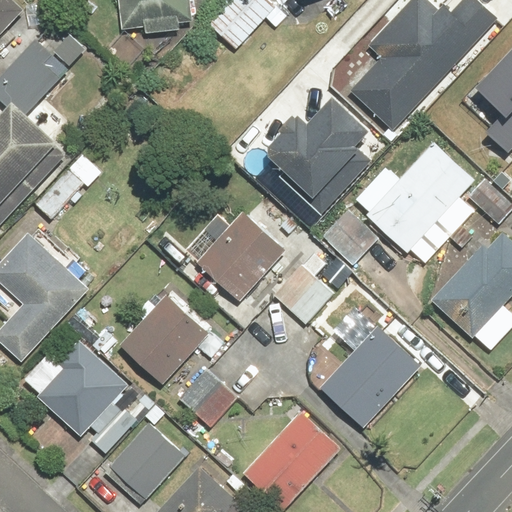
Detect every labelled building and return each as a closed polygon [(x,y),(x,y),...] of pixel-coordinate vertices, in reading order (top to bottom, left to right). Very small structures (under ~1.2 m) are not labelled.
[(0,0),(0,45),(34,12),(22,0),(0,0)] [(199,0),(120,0),(125,33),(202,23),(199,0)] [(243,52),(287,7),(279,0),(236,0),(199,38),(221,60),(236,45),(243,52)] [(500,18),(480,0),(468,0),(461,9),(451,0),(444,8),(434,0),(415,0),(374,45),(384,54),(354,87),(399,128),(500,18)] [(63,132),(71,123),(46,100),(73,71),(41,41),(0,85),(0,92),(18,109),(0,127),(0,228),(77,145),(63,132)] [(506,109),(489,128),(511,148),(511,146),(511,44),(477,83),(506,109)] [(384,134),(345,98),(322,123),(309,111),(272,151),(323,199),(384,134)] [(399,168),(365,203),(416,253),(488,179),(444,136),(406,175),(399,168)] [(105,176),(85,155),(38,202),(58,222),(105,176)] [(231,213),(194,249),(243,301),(297,250),(254,205),(238,220),(231,213)] [(384,239),(354,207),(324,235),(355,267),(384,239)] [(511,300),(511,230),(511,229),(439,298),(475,336),(511,300)] [(38,233),(0,271),(0,275),(28,304),(3,329),(32,357),(97,291),(38,233)] [(351,284),(318,251),(277,292),(310,325),(351,284)] [(168,378),(213,333),(177,296),(131,341),(168,378)] [(212,367),(182,397),(217,431),(247,402),(259,414),(277,395),(292,410),(312,359),(271,318),(217,372),(212,367)] [(373,424),(426,363),(385,327),(331,388),(373,424)] [(138,385),(87,335),(66,357),(58,349),(29,379),(108,456),(144,419),(124,399),(138,385)] [(155,421),(115,466),(154,500),(193,456),(159,426),(171,413),(161,404),(150,416),(155,421)] [(291,510),(349,446),(309,410),(251,474),(291,510)] [(255,511),(209,464),(159,511),(255,511)]
